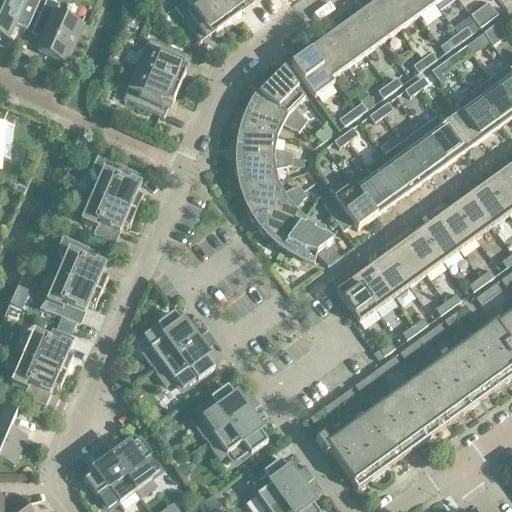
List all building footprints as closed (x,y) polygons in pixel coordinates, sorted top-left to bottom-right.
[(26,31),(40,0),(0,0),(0,36),(8,40),(8,42),(9,42),(16,26),(26,31)] [(227,27),(207,0),(184,0),(173,8),(199,44),(214,34),(215,36),(227,27)] [(253,6),(248,0),(207,0),(227,27),(240,18),(238,16),(253,6)] [(399,32),(417,20),(402,0),(383,0),(379,4),(399,32)] [(402,0),(417,20),(435,7),(429,0),(402,0)] [(64,65),(81,26),(55,15),(58,7),(46,2),(33,30),(42,34),(34,51),(64,65)] [(382,45),(399,32),(379,4),(361,16),(382,45)] [(479,31),(496,19),(487,6),(470,18),(479,31)] [(364,58),(382,45),(361,16),(344,29),(364,58)] [(509,37),(500,24),(483,36),(492,49),(509,37)] [(347,70),(364,58),(344,29),(326,42),(347,70)] [(462,44),(471,37),(466,30),(456,37),(462,44)] [(452,50),(462,44),(456,37),(447,43),(452,50)] [(135,72),(178,90),(184,76),(182,75),(189,59),(149,41),(135,72)] [(326,42),(309,55),(329,83),(330,82),(347,70),(326,42)] [(480,49),(475,42),(465,49),(470,56),(480,49)] [(314,100),(332,87),(333,86),(330,82),(329,83),(309,55),(290,68),(314,100)] [(426,69),(436,63),(431,55),(421,62),(426,69)] [(448,61),(453,68),(462,62),(457,55),(448,61)] [(435,81),(444,75),(453,68),(448,61),(430,74),(435,81)] [(417,76),(426,69),(421,62),(412,69),(417,76)] [(511,76),(509,73),(508,74),(505,70),(489,82),(511,113),(511,76)] [(178,90),(135,72),(122,102),(163,120),(170,103),(172,104),(178,90)] [(254,96),(302,130),(306,124),(297,118),(292,113),(303,102),(282,73),(268,87),(265,84),(259,90),(254,96)] [(413,87),(418,94),(427,87),(422,80),(413,87)] [(391,95),(401,88),(395,81),(386,88),(391,95)] [(498,131),(511,120),(511,113),(489,82),(471,95),(477,103),(477,102),(498,131)] [(418,94),(413,87),(404,93),(409,100),(418,94)] [(382,101),(391,95),(386,88),(377,94),(382,101)] [(454,107),(460,115),(480,144),(498,131),(477,102),(477,103),(471,95),(454,107)] [(242,128),(276,140),(283,126),(289,129),(298,136),(302,130),(254,96),(252,99),(250,102),(246,109),(251,111),(242,128)] [(356,120),(366,113),(374,107),(367,99),(359,104),(360,106),(351,113),(356,120)] [(377,112),(383,119),(392,113),(387,106),(377,112)] [(383,119),(377,112),(368,119),(373,126),(383,119)] [(343,130),(356,120),(351,113),(338,122),(343,130)] [(442,128),(463,156),(480,144),(460,115),(442,128)] [(463,156),(442,128),(436,120),(419,133),(445,169),(463,156)] [(233,162),(291,162),(291,155),(280,155),(274,154),(276,140),(242,128),(239,147),(234,147),(233,152),(233,157),(233,159),(233,162)] [(342,138),(347,145),(357,138),(352,131),(342,138)] [(401,145),(427,182),(445,169),(419,133),(401,145)] [(347,145),(342,138),(333,144),(338,151),(347,145)] [(383,158),(410,194),(427,182),(401,145),(383,158)] [(372,179),(392,207),(410,194),(383,158),(366,170),(372,178),(372,179)] [(91,171),(97,183),(91,197),(135,216),(141,201),(134,198),(142,179),(122,171),(123,170),(97,159),(91,171)] [(291,162),(233,162),(233,165),(233,170),(233,174),(234,178),(239,177),(242,196),(276,185),(274,170),(280,169),(291,169),(291,162)] [(511,167),(502,175),(511,188),(511,167)] [(511,188),(502,175),(485,187),(508,218),(511,214),(511,188)] [(392,207),(372,179),(355,190),(354,191),(375,220),(392,207)] [(276,185),(242,196),(251,213),(246,216),(250,222),(253,227),(254,229),(302,195),(298,189),(288,195),(283,198),(276,185)] [(339,209),(329,217),(342,234),(352,227),(357,233),(375,220),(354,191),(355,190),(352,186),(333,201),(339,209)] [(485,187),(469,199),(491,230),(508,218),(485,187)] [(302,195),(254,229),(256,232),(259,236),(264,241),(268,237),(282,251),(303,222),(292,211),(297,207),(306,200),(302,195)] [(135,216),(91,197),(79,223),(95,230),(92,238),(113,247),(121,228),(129,231),(135,216)] [(469,199),(452,211),(474,242),(491,230),(469,199)] [(339,209),(333,201),(323,208),(329,217),(339,209)] [(452,211),(435,223),(458,254),(474,242),(452,211)] [(332,245),(322,239),(324,232),(323,232),(303,222),(282,251),(302,261),(301,263),(313,267),(316,256),(332,245)] [(435,223),(419,235),(441,266),(458,254),(435,223)] [(419,235),(402,247),(424,278),(441,266),(419,235)] [(56,251),(62,265),(56,278),(100,297),(107,282),(99,279),(107,260),(87,252),(88,250),(61,239),(56,251)] [(402,247),(385,259),(408,290),(424,278),(402,247)] [(505,271),(511,266),(511,258),(511,257),(500,265),(505,271)] [(385,259),(369,271),(391,302),(408,290),(385,259)] [(369,271),(352,283),(374,314),(391,302),(369,271)] [(482,288),(493,280),(489,273),(477,281),(482,288)] [(504,290),(511,284),(511,283),(507,277),(499,283),(504,290)] [(57,318),(61,320),(58,327),(73,333),(76,326),(78,327),(86,309),(94,312),(100,297),(56,278),(45,304),(47,305),(43,314),(57,318)] [(472,295),(482,288),(477,281),(467,288),(472,295)] [(335,295),(358,326),(374,314),(352,283),(335,295)] [(10,304),(22,309),(29,291),(18,286),(10,304)] [(500,293),(495,286),(485,293),(490,301),(500,293)] [(485,293),(474,301),(479,308),(490,301),(485,293)] [(449,312),(460,304),(455,297),(444,305),(449,312)] [(439,319),(449,312),(444,305),(434,312),(439,319)] [(470,316),(464,308),(457,313),(463,321),(470,316)] [(457,313),(450,319),(455,326),(463,321),(457,313)] [(511,313),(494,327),(511,350),(511,313)] [(157,330),(144,340),(151,350),(141,357),(152,373),(193,344),(173,316),(156,328),(157,330)] [(450,319),(443,324),(448,332),(455,326),(450,319)] [(416,336),(427,328),(422,321),(411,329),(416,336)] [(21,359),(65,378),(72,363),(64,360),(72,341),(70,340),(73,333),(58,327),(55,333),(51,332),(48,339),(32,332),(21,359)] [(511,350),(494,327),(370,416),(328,446),(322,438),(314,443),(325,458),(329,455),(356,493),(511,380),(511,350)] [(444,334),(439,327),(431,332),(436,340),(444,334)] [(405,343),(416,336),(411,329),(401,336),(405,343)] [(431,332),(423,338),(428,345),(436,340),(431,332)] [(197,384),(213,372),(206,362),(201,361),(198,357),(214,346),(205,335),(193,344),(152,373),(164,389),(175,382),(182,392),(195,382),(197,384)] [(423,338),(414,344),(420,351),(428,345),(423,338)] [(414,344),(406,350),(411,357),(420,351),(414,344)] [(372,357),(377,364),(394,352),(389,345),(372,357)] [(403,363),(411,357),(406,350),(398,356),(403,363)] [(65,378),(21,359),(10,385),(26,392),(20,406),(41,415),(52,389),(59,393),(65,378)] [(399,366),(394,359),(386,365),(391,372),(399,366)] [(386,365),(378,371),(383,378),(391,372),(386,365)] [(378,371),(369,377),(375,384),(383,378),(378,371)] [(369,377),(361,383),(366,390),(375,384),(369,377)] [(358,396),(366,390),(361,383),(353,389),(358,396)] [(207,446),(246,418),(226,390),(209,402),(211,404),(197,413),(204,423),(195,429),(207,446)] [(354,398),(349,391),(341,397),(346,404),(354,398)] [(341,397),(333,403),(338,410),(346,404),(341,397)] [(333,403),(325,409),(330,416),(338,410),(333,403)] [(325,409),(317,415),(322,422),(330,416),(325,409)] [(0,462),(13,468),(26,439),(9,432),(16,417),(0,410),(0,462)] [(313,428),(322,422),(317,415),(308,421),(313,428)] [(246,418),(207,446),(219,462),(228,455),(235,465),(248,456),(249,458),(266,445),(246,418)] [(151,459),(139,442),(111,462),(140,501),(155,490),(149,481),(159,474),(149,461),(151,459)] [(99,471),(83,483),(95,499),(97,498),(107,511),(116,504),(121,511),(124,511),(140,501),(111,462),(102,449),(90,457),(99,471)] [(257,497),(255,498),(265,511),(270,511),(299,491),(279,463),(262,475),(264,477),(250,487),(257,497)] [(183,465),(175,471),(183,481),(191,476),(183,465)] [(314,511),(299,491),(270,511),(314,511)] [(24,511),(17,502),(5,511),(0,503),(0,511),(24,511)]
